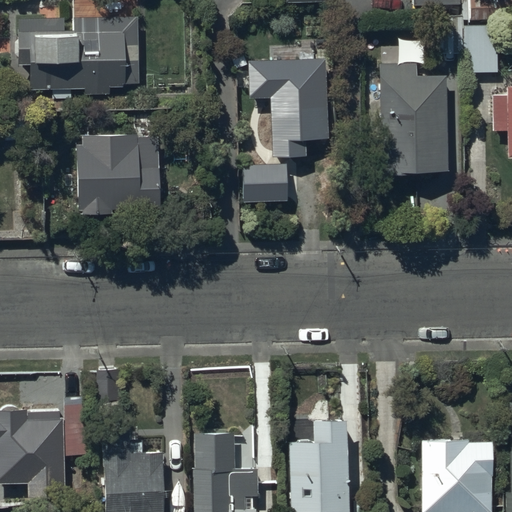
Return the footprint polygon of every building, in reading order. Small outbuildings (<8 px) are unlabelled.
[(198,0),(180,0),(181,22),(199,22),(198,0)] [(411,0),(411,9),(459,7),(458,0),(411,0)] [(511,0),(468,0),(468,22),(492,22),(492,12),(511,11),(511,0)] [(60,21),(16,20),(15,67),(27,67),(27,91),(83,92),(83,95),(108,96),(108,90),(121,90),(121,85),(135,85),(135,20),(89,20),(90,8),(72,8),(72,34),(60,34),(60,21)] [(462,55),(462,28),(462,18),(436,19),(436,56),(462,55)] [(462,28),(462,55),(462,74),(493,73),(492,27),(462,28)] [(249,99),(272,98),(274,157),(307,156),(306,139),(329,138),(326,58),(248,60),(249,99)] [(415,64),(377,65),(380,178),(445,176),(442,78),(416,79),(415,64)] [(511,89),(504,89),(504,97),(490,97),(490,133),(505,133),(505,161),(511,160),(511,89)] [(79,146),(73,146),(74,219),(154,218),(153,138),(79,140),(79,146)] [(242,165),(243,202),(288,201),(287,164),(242,165)] [(0,486),(24,486),(24,501),(62,501),(62,457),(83,457),(82,399),(61,399),(61,421),(58,421),(58,410),(19,410),(19,409),(18,409),(18,408),(17,408),(16,407),(15,407),(14,407),(14,406),(13,406),(12,406),(11,406),(10,405),(9,405),(8,405),(7,406),(6,406),(5,406),(4,406),(3,406),(3,407),(2,407),(1,407),(1,408),(0,408),(0,486)] [(296,441),(292,444),(287,445),(288,511),(346,511),(343,424),(341,424),(341,420),(315,421),(315,425),(311,425),(311,445),(309,445),(306,441),(296,441)] [(139,428),(99,429),(101,511),(159,511),(158,455),(140,455),(139,428)] [(194,470),(190,470),(191,511),(252,511),(253,511),(242,511),(242,499),(255,499),(254,471),(231,472),(230,436),(193,437),(194,470)] [(465,442),(420,442),(419,511),(490,511),(491,444),(465,444),(465,442)]
